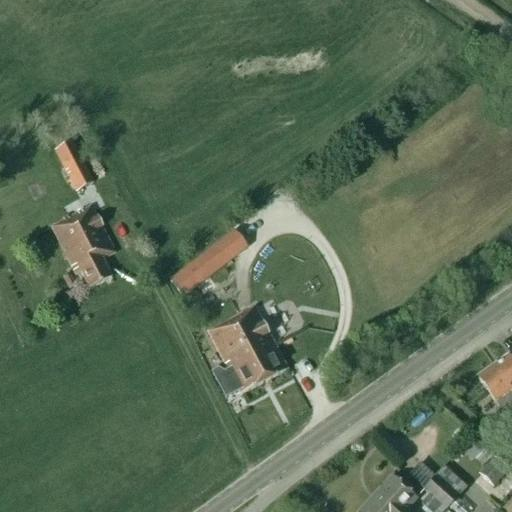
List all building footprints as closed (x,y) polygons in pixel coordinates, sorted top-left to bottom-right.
[(92,185),(71,143),(54,152),(76,193),(92,185)] [(64,222),(57,226),(51,229),(64,255),(62,256),(65,262),(67,261),(76,277),(81,275),(89,291),(111,279),(102,262),(114,255),(90,208),(69,220),(67,217),(62,219),(64,222)] [(233,234),(170,283),(182,298),(246,249),(233,234)] [(68,275),(63,278),(69,291),(75,287),(68,275)] [(286,371),(258,320),(252,308),(207,333),(241,395),(286,371)] [(478,382),(495,405),(510,394),(511,395),(511,366),(508,361),(478,382)] [(472,442),(462,455),(482,470),(492,457),(472,442)] [(507,474),(493,460),(478,476),(492,489),(507,474)] [(464,490),(444,471),(425,492),(429,496),(421,505),(428,511),(444,511),(445,511),(446,511),(447,511),(458,501),(456,499),(464,490)] [(408,511),(417,502),(393,480),(363,511),(408,511)]
